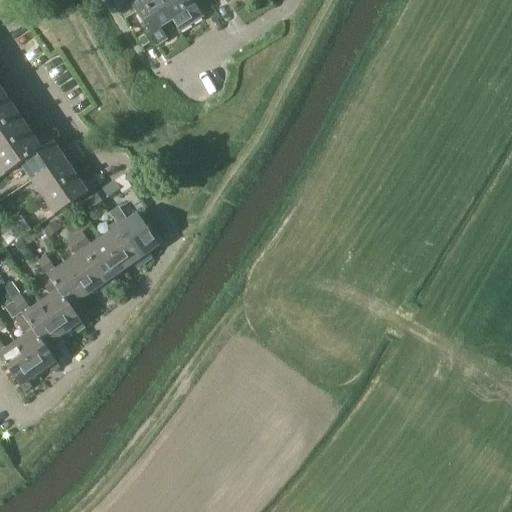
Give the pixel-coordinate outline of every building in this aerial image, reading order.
[(180,32),(182,31),(161,0),(130,0),(131,0),(130,0),(112,0),(125,20),(137,13),(157,46),(168,39),(161,28),(173,20),(180,32)] [(161,0),(182,31),(205,17),(194,0),(161,0)] [(0,167),(5,174),(20,164),(52,142),(47,134),(31,144),(19,126),(35,116),(23,99),(9,109),(0,96),(0,90),(12,82),(0,65),(0,167)] [(20,165),(31,181),(78,149),(73,141),(58,151),(52,142),(20,164),(20,165)] [(78,149),(31,181),(42,198),(75,176),(69,167),(84,157),(78,149)] [(75,176),(42,198),(54,215),(101,184),(96,175),(81,185),(75,176)] [(114,181),(102,190),(108,199),(120,190),(114,181)] [(96,194),(84,202),(90,211),(102,202),(96,194)] [(124,217),(117,223),(145,263),(152,258),(149,252),(159,245),(137,213),(126,221),(124,217)] [(48,238),(61,229),(56,221),(43,230),(48,238)] [(112,231),(102,238),(124,270),(133,263),(137,268),(145,263),(117,223),(109,228),(112,231)] [(2,237),(8,245),(16,239),(10,231),(2,237)] [(113,277),(124,270),(102,238),(91,246),(81,231),(73,236),(109,288),(117,282),(113,277)] [(101,293),(109,288),(73,236),(65,241),(76,256),(65,263),(88,295),(98,288),(101,293)] [(77,302),(88,295),(65,263),(55,270),(45,255),(37,261),(85,327),(75,312),(81,307),(77,302)] [(76,333),(85,327),(37,261),(47,276),(40,281),(51,296),(41,303),(64,335),(73,328),(76,333)] [(54,342),(64,335),(41,303),(30,311),(20,296),(12,301),(58,368),(59,367),(49,352),(57,347),(54,342)] [(50,374),(58,368),(12,301),(11,302),(21,317),(14,322),(25,337),(15,344),(37,374),(46,369),(50,374)] [(26,382),(37,374),(15,344),(5,351),(0,344),(0,360),(23,393),(30,388),(26,382)]
